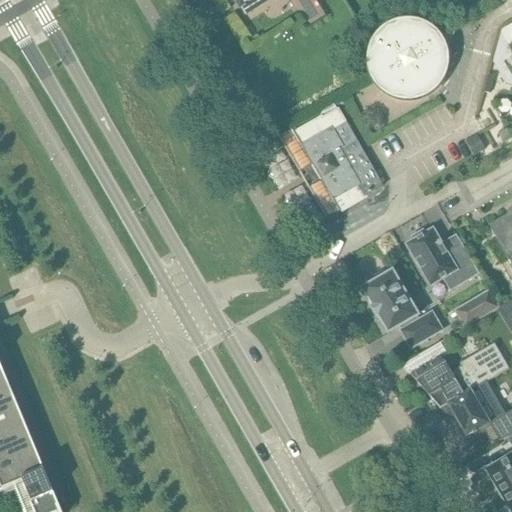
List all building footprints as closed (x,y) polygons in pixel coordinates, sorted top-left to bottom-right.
[(511,25),(502,31),(493,63),(505,85),(510,86),(511,84),(511,25)] [(432,90),(433,88),(436,85),(438,82),(440,78),(442,75),(443,71),(444,67),(444,63),(444,59),(443,55),(442,51),(434,37),(421,28),(405,26),(390,31),(388,31),(387,32),(385,34),(384,35),(381,38),(379,41),(376,46),(374,51),(373,57),(373,60),(373,64),(373,68),(374,72),(376,76),(377,80),(379,83),(382,86),(386,90),(391,93),(395,95),(411,97),(426,92),(428,92),(430,91),(432,90)] [(343,210),(383,187),(375,173),(337,110),(298,133),(317,165),(308,171),(315,184),(324,178),(343,210)] [(475,117),(483,131),(494,125),(486,111),(475,117)] [(511,212),(488,226),(508,261),(509,260),(511,264),(510,265),(511,268),(511,272),(511,212)] [(440,243),(433,231),(426,235),(423,230),(411,237),(414,242),(407,246),(431,287),(443,280),(450,293),(479,275),(461,245),(446,254),(442,247),(443,246),(441,243),(440,243)] [(442,331),(432,314),(420,321),(417,318),(418,317),(393,273),(385,277),(383,272),(367,282),(370,286),(362,290),(372,307),(371,308),(377,318),(378,318),(388,334),(399,328),(401,332),(411,349),(442,331)] [(453,313),(463,330),(499,309),(489,292),(453,313)] [(511,301),(499,309),(511,330),(511,301)] [(443,408),(447,406),(447,405),(470,391),(474,389),(474,390),(511,367),(511,352),(511,353),(502,358),(494,344),(460,364),(461,367),(451,373),(441,357),(446,354),(440,344),(404,365),(410,375),(434,403),(438,399),(443,408)] [(0,397),(11,392),(3,372),(0,373),(0,397)] [(490,425),(470,391),(447,405),(447,406),(466,439),(473,435),(474,435),(490,426),(490,425)] [(11,392),(0,397),(0,420),(20,413),(11,392)] [(511,411),(498,420),(507,437),(511,433),(511,411)] [(0,444),(28,433),(20,413),(0,420),(0,444)] [(0,468),(36,453),(28,433),(0,444),(0,468)] [(511,446),(511,456),(486,472),(510,511),(511,511),(511,438),(509,440),(511,446)] [(0,491),(14,486),(36,477),(45,473),(36,453),(0,468),(0,491)] [(14,486),(24,511),(60,511),(45,473),(36,477),(14,486)]
